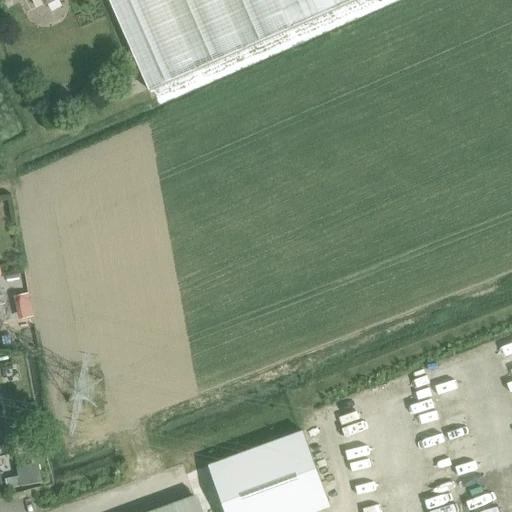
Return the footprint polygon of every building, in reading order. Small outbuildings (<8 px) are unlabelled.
[(109,0),(149,91),(356,0),(109,0)] [(0,484),(3,484),(0,471),(0,449),(11,447),(5,418),(0,419),(0,484)] [(302,432),(208,466),(225,511),(315,511),(330,507),(302,432)] [(18,478),(6,480),(8,490),(20,487),(18,478)] [(152,511),(199,511),(194,497),(152,511)]
